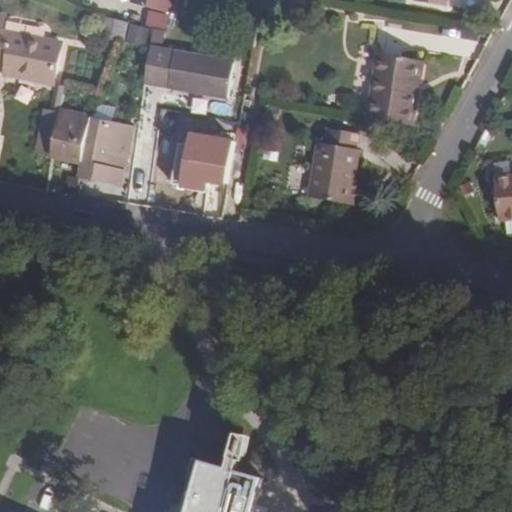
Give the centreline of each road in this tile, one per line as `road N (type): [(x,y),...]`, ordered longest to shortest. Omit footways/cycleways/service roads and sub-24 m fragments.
road 1 (residential): [(397,253),(0,196)]
road 2 (residential): [(397,253),(511,42)]
